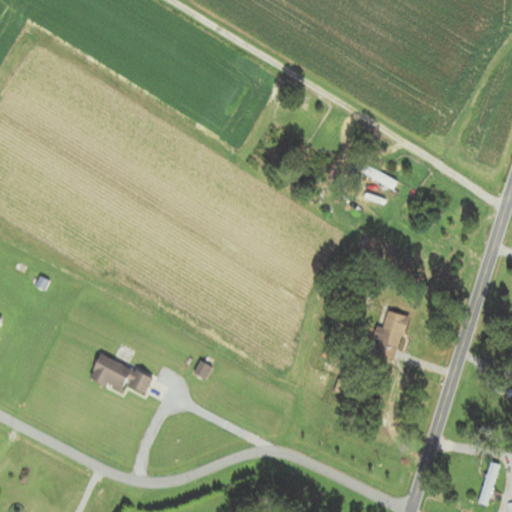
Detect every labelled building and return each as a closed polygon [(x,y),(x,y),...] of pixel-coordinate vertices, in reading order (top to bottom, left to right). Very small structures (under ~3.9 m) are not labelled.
[(318,187),(323,152),(309,150),(304,185),(318,187)] [(396,180),(369,170),(366,179),(393,188),(396,180)] [(407,318),(385,312),(374,355),(395,361),(407,318)] [(322,355),(348,368),(353,358),(328,345),(322,355)] [(90,382),(124,394),(126,388),(146,395),(153,376),(99,357),(90,382)] [(499,466),(490,463),(477,504),(486,507),(499,466)]
